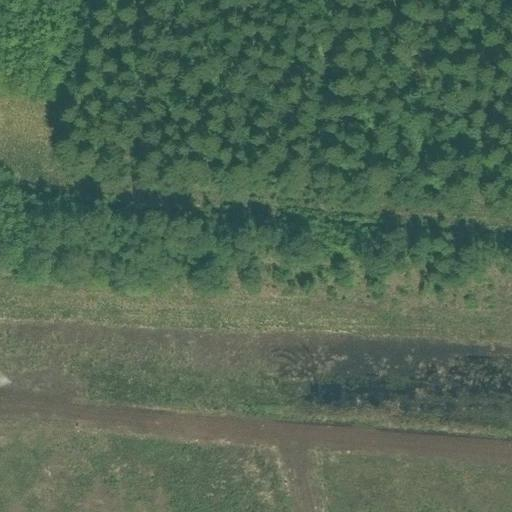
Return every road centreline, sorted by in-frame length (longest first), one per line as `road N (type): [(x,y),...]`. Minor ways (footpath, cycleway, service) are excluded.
road 1 (track): [(511,227),(59,191),(0,148)]
road 2 (track): [(0,390),(511,434)]
road 3 (track): [(59,191),(94,0)]
